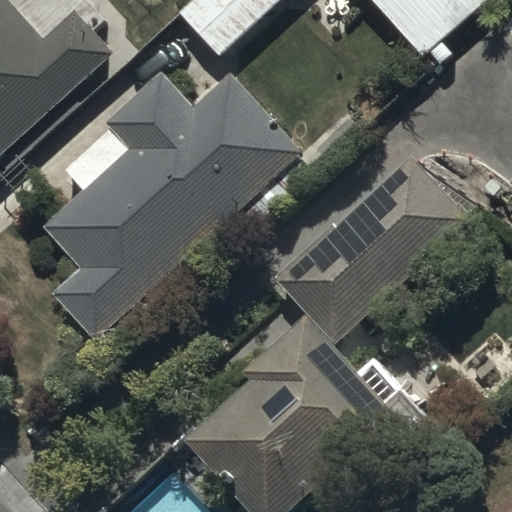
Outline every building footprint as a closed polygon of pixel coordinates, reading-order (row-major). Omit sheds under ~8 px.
[(0,0),(0,168),(121,54),(82,13),(55,38),(19,0),(0,0)] [(291,0),(203,0),(185,17),(226,61),(291,0)] [(505,0),(371,0),(428,66),(505,0)] [(312,159),(236,76),(198,110),(172,81),(71,172),(92,195),(51,232),(86,269),(57,295),(104,346),(256,207),(268,220),(317,175),(307,163),(312,159)] [(372,371),(348,345),(481,229),(421,160),(279,284),(319,329),(260,380),(267,389),(203,444),(261,511),(312,511),(350,479),(374,506),(443,446),(432,434),(442,425),(385,360),(372,371)]
